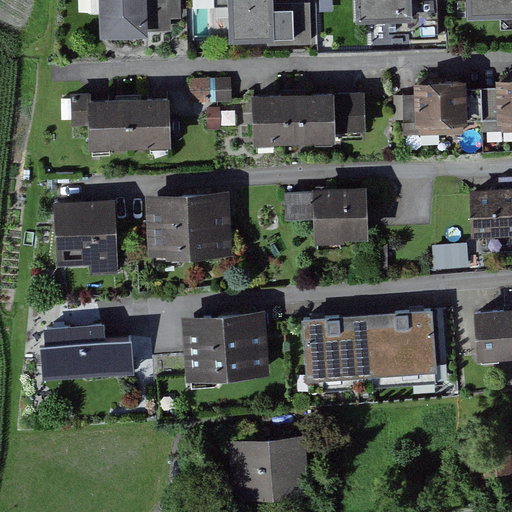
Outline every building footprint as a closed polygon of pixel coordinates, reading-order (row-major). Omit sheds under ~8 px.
[(148,0),(102,0),(105,37),(150,35),(148,0)] [(163,0),(165,17),(183,15),(181,0),(163,0)] [(275,0),(234,0),(235,39),(275,39),(275,0)] [(410,0),(361,0),(363,17),(412,15),(410,0)] [(511,0),(471,0),(472,19),(511,16),(511,0)] [(190,98),(219,98),(218,77),(190,77),(190,98)] [(511,80),(500,81),(502,128),(511,127),(511,80)] [(465,83),(420,86),(423,128),(468,125),(465,83)] [(366,87),(258,95),(262,144),(370,136),(366,87)] [(171,97),(88,98),(89,145),(171,144),(171,97)] [(511,185),(476,187),(478,237),(511,236),(511,185)] [(370,238),(367,190),(318,192),(321,241),(370,238)] [(240,253),(237,192),(155,196),(158,257),(240,253)] [(119,260),(115,202),(62,206),(67,264),(119,260)] [(434,267),(472,265),(470,239),(433,242),(434,267)] [(265,306),(181,314),(187,378),(270,370),(265,306)] [(433,306),(303,316),(308,389),(439,379),(433,306)] [(511,308),(481,310),(484,360),(511,357),(511,308)] [(138,338),(47,339),(47,374),(139,373),(138,338)] [(304,433),(228,439),(233,500),(309,494),(304,433)] [(453,440),(454,477),(511,474),(511,471),(510,438),(453,440)]
